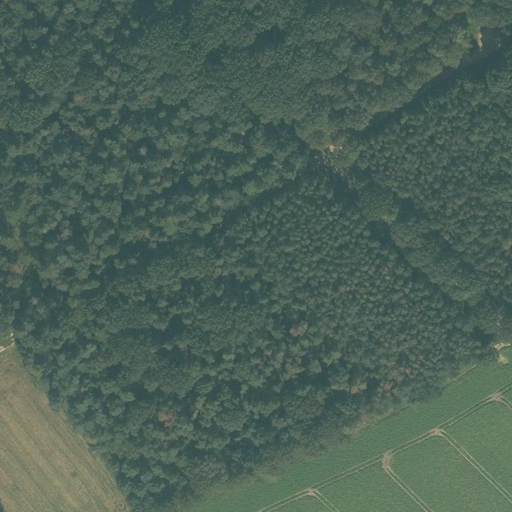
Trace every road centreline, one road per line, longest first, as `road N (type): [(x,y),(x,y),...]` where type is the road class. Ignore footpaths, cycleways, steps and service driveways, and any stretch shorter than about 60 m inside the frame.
road 1 (secondary): [(511,337),(182,0)]
road 2 (track): [(169,511),(347,433),(462,372),(510,335)]
road 3 (track): [(327,154),(0,349)]
road 4 (track): [(511,40),(327,154)]
